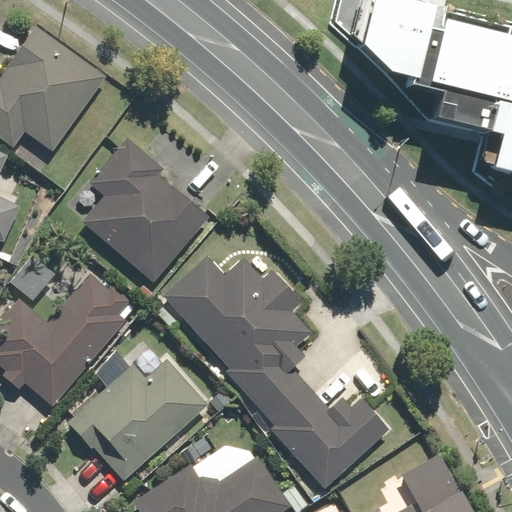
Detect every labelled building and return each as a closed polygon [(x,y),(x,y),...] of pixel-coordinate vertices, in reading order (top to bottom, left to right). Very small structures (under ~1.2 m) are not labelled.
[(511,28),(437,10),(398,0),(355,0),(340,49),(366,76),(422,93),(427,81),(479,136),(475,176),(511,184),(511,28)] [(103,78),(32,26),(1,69),(0,67),(0,141),(10,149),(23,130),(51,150),(103,78)] [(102,199),(81,223),(152,285),(209,219),(155,172),(159,168),(124,137),(85,183),(102,199)] [(0,162),(3,155),(0,153),(0,243),(1,244),(19,207),(0,198),(0,162)] [(204,256),(157,297),(323,489),(388,434),(358,399),(348,408),(340,398),(328,409),(294,369),(304,361),(296,352),(311,339),(290,315),(303,304),(270,266),(257,278),(242,260),(222,277),(204,256)] [(32,260),(9,283),(28,302),(51,279),(32,260)] [(103,292),(86,276),(42,322),(17,298),(0,315),(0,334),(2,336),(0,337),(0,370),(2,373),(0,375),(0,381),(13,394),(22,386),(46,409),(124,327),(115,318),(129,304),(109,285),(103,292)] [(131,366),(64,427),(85,449),(89,445),(124,483),(206,407),(163,360),(143,378),(131,366)] [(279,511),(290,506),(257,454),(214,481),(208,471),(196,478),(190,468),(129,507),(132,511),(279,511)] [(466,511),(434,456),(381,487),(394,510),(391,511),(466,511)]
